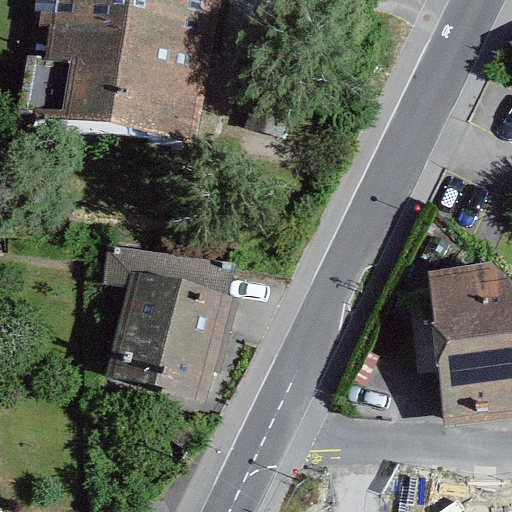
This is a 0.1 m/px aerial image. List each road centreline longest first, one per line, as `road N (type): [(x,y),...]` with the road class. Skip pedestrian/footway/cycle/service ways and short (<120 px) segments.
road 1 (residential): [(476,0),(271,425)]
road 2 (residential): [(511,458),(319,443),(271,425)]
